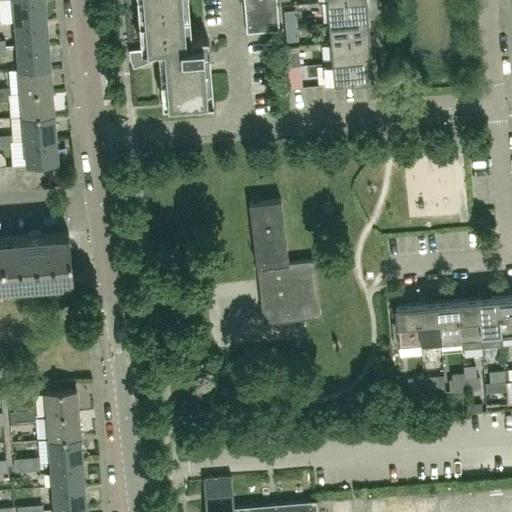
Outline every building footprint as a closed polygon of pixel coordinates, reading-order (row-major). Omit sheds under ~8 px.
[(47,18),(45,0),(12,0),(15,21),(47,18)] [(187,44),(182,0),(144,0),(148,46),(146,47),(136,48),(131,48),(131,51),(132,56),(135,64),(159,55),(165,55),(169,99),(169,101),(168,101),(168,103),(214,100),(214,98),(208,99),(204,52),(202,52),(201,42),(187,44)] [(280,30),(277,0),(244,0),(248,33),(266,31),(280,30)] [(367,18),(365,0),(333,0),(327,1),(329,21),(367,18)] [(296,24),(295,9),(284,10),(285,25),(296,24)] [(49,42),(47,18),(15,21),(17,45),(49,42)] [(369,38),(367,18),(329,21),(330,41),(369,38)] [(297,39),(296,24),(285,25),(286,40),(297,39)] [(370,59),(369,38),(330,41),(332,62),(370,59)] [(51,66),(49,42),(17,45),(19,68),(51,66)] [(300,64),(298,49),(287,50),(289,65),(300,64)] [(370,59),(332,62),(326,62),(328,83),(334,83),(372,80),(370,59)] [(303,81),(301,78),(300,64),(289,65),(290,86),(304,85),(303,81)] [(53,89),(51,66),(19,68),(21,92),(53,89)] [(0,99),(9,99),(8,88),(0,88),(0,99)] [(55,113),(53,89),(21,92),(23,116),(55,113)] [(57,137),(55,113),(23,116),(25,139),(57,137)] [(12,147),(11,135),(0,135),(0,138),(1,148),(12,147)] [(27,164),(39,163),(51,162),(59,161),(57,137),(25,139),(27,164)] [(53,186),(51,162),(39,163),(41,187),(53,186)] [(41,187),(39,163),(27,164),(29,188),(41,187)] [(29,188),(27,164),(15,165),(17,189),(29,188)] [(17,189),(15,165),(3,166),(5,190),(17,189)] [(320,315),(313,258),(288,261),(281,198),(262,200),(249,201),(256,266),(259,265),(264,302),(261,302),(263,322),(305,317),(320,315)] [(6,284),(73,279),(70,240),(69,233),(42,235),(42,231),(30,232),(31,236),(2,239),(6,284)] [(511,332),(511,294),(498,295),(501,334),(511,332)] [(501,334),(498,295),(478,297),(481,335),(501,334)] [(481,335),(478,297),(457,299),(460,337),(481,335)] [(460,337),(457,299),(437,301),(440,339),(460,337)] [(440,339),(437,301),(416,302),(420,341),(440,339)] [(420,341),(416,302),(395,304),(397,320),(392,321),(393,343),(420,341)] [(505,380),(504,369),(489,370),(490,381),(505,380)] [(439,386),(438,375),(423,376),(424,387),(439,386)] [(424,387),(423,376),(408,377),(409,389),(424,387)] [(480,387),(479,376),(464,377),(465,388),(480,387)] [(465,388),(464,377),(463,377),(451,378),(449,379),(450,390),(465,388)] [(79,412),(77,388),(45,391),(47,415),(79,412)] [(36,421),(35,410),(23,411),(24,422),(36,421)] [(24,422),(23,411),(11,412),(12,423),(24,422)] [(81,436),(79,412),(47,415),(49,439),(81,436)] [(83,460),(81,436),(49,439),(51,462),(83,460)] [(40,469),(39,457),(27,458),(28,470),(40,469)] [(28,470),(27,458),(15,459),(16,471),(28,470)] [(85,483),(83,460),(51,462),(53,486),(85,483)] [(233,493),(231,474),(204,476),(205,495),(233,493)] [(87,507),(85,483),(53,486),(54,510),(87,507)] [(316,511),(316,499),(234,505),(234,511),(316,511)]
